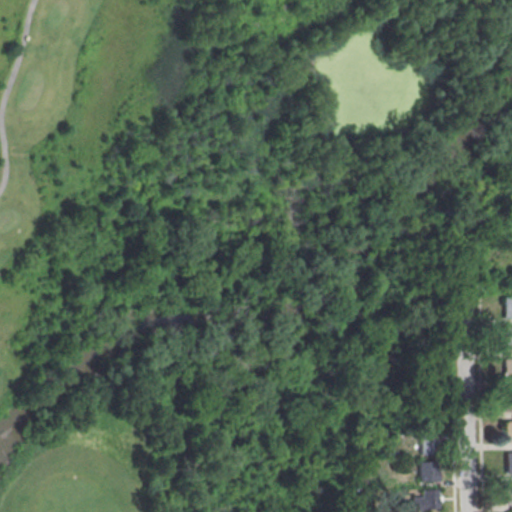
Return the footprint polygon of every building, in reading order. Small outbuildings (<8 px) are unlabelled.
[(499,296),(511,296),(511,318),(500,318),(499,296)] [(501,327),(511,327),(511,349),(502,349),(501,327)] [(502,359),(511,358),(511,380),(502,381),(502,359)] [(502,389),(511,389),(511,411),(502,411),(502,389)] [(503,421),(511,420),(511,442),(504,443),(503,421)] [(414,434),(432,433),(432,453),(415,454),(414,434)] [(413,462),(430,461),(431,467),(433,467),(433,481),(414,482),(413,462)] [(416,489),(434,488),(435,509),(406,510),(406,497),(416,497),(416,489)]
